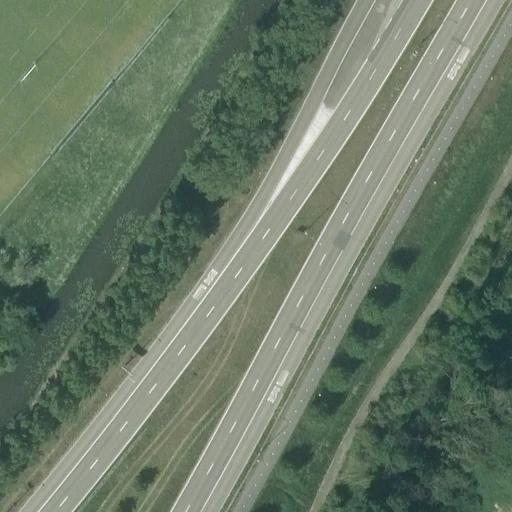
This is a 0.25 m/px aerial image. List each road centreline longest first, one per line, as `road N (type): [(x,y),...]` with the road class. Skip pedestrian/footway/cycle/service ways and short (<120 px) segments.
road 1 (secondary): [(400,0),(273,221),(54,511)]
road 2 (secondary): [(189,511),(324,251),(475,0)]
